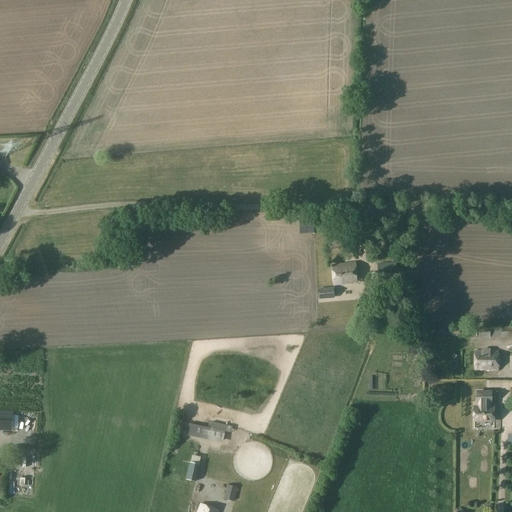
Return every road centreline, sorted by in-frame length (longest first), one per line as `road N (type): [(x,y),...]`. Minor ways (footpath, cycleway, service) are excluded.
road 1 (track): [(440,215),(150,204),(15,215)]
road 2 (tertiary): [(0,245),(125,0)]
